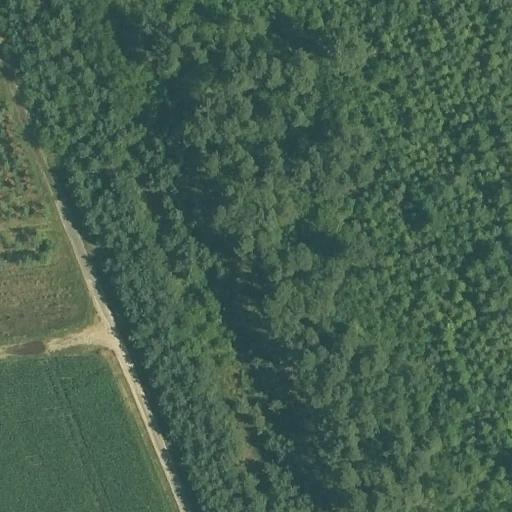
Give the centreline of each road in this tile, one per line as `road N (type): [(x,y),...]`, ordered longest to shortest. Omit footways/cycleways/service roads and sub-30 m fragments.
road 1 (track): [(114,335),(0,49)]
road 2 (track): [(187,511),(114,335)]
